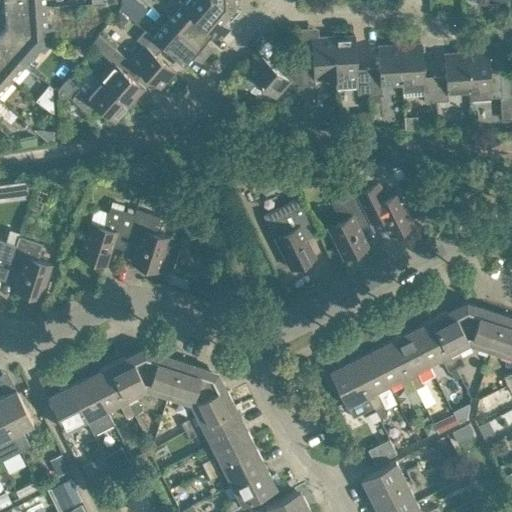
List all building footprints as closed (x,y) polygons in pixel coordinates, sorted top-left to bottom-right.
[(218,23),(234,5),(233,0),(184,0),(182,3),(212,30),(220,38),(227,30),(218,23)] [(212,30),(182,3),(168,20),(206,54),(213,47),(204,39),(212,30)] [(46,25),(45,5),(5,7),(6,23),(6,24),(53,40),(53,39),(52,25),(46,25)] [(206,54),(168,20),(153,36),(164,46),(183,63),(192,53),(200,61),(206,54)] [(53,40),(6,24),(0,30),(0,40),(25,63),(39,47),(44,51),(53,40)] [(174,70),(157,54),(164,46),(153,36),(144,29),(136,38),(143,44),(129,60),(130,60),(129,60),(134,64),(142,72),(159,87),(174,70)] [(369,92),(367,67),(357,67),(355,34),(332,35),(335,75),(336,87),(357,86),(357,92),(369,92)] [(335,75),(332,35),(311,36),(312,58),(301,59),(302,84),(315,83),(315,76),(335,75)] [(25,63),(0,40),(0,69),(11,79),(25,63)] [(422,42),(399,43),(402,83),(403,95),(424,94),(424,100),(436,99),(434,74),(424,75),(422,42)] [(402,83),(399,43),(378,44),(379,66),(367,67),(369,92),(382,91),(381,84),(402,83)] [(135,80),(142,72),(134,64),(129,60),(130,60),(129,60),(116,48),(107,57),(112,62),(99,77),(129,104),(143,87),(135,80)] [(466,51),(468,90),(469,97),(502,95),(502,104),(511,103),(511,97),(511,73),(501,73),(500,70),(489,71),(488,49),(466,51)] [(468,90),(466,51),(444,52),(445,74),(434,74),(436,99),(448,99),(448,91),(468,90)] [(302,84),(301,59),(285,60),(278,68),(261,52),(245,70),(248,72),(242,80),(257,93),(263,86),(275,96),(289,80),(294,84),(302,84)] [(0,91),(11,79),(0,69),(0,91)] [(129,104),(99,77),(85,93),(80,88),(72,97),(90,114),(98,105),(114,120),(129,104)] [(315,83),(302,84),(305,118),(317,117),(315,83)] [(325,110),(325,121),(336,121),(336,110),(325,110)] [(235,149),(217,147),(234,182),(249,175),(265,167),(257,151),(235,149)] [(369,171),(353,179),(357,189),(374,181),(369,171)] [(355,192),(348,178),(335,184),(343,198),(332,203),(340,219),(327,226),(343,257),(368,245),(355,219),(366,214),(355,192)] [(414,221),(398,189),(385,196),(377,181),(355,192),(366,214),(370,221),(380,216),(389,234),(414,221)] [(315,255),(303,230),(313,225),(298,196),(263,214),(290,267),(315,255)] [(135,212),(134,211),(111,204),(104,225),(90,221),(79,254),(106,263),(114,236),(126,239),(129,230),(135,212)] [(136,207),(134,211),(135,212),(129,230),(140,233),(131,260),(158,269),(159,266),(167,269),(173,267),(179,247),(176,242),(168,239),(169,236),(155,231),(160,215),(136,207)] [(16,243),(11,257),(22,261),(14,287),(40,296),(51,263),(37,259),(43,242),(18,234),(15,243),(16,243)] [(16,243),(15,243),(0,238),(0,267),(7,270),(11,257),(16,243)] [(502,312),(479,304),(478,308),(472,306),(469,316),(464,316),(459,307),(454,310),(469,341),(490,348),(502,312)] [(469,341),(454,310),(447,313),(445,310),(431,317),(449,351),(469,341)] [(511,315),(502,312),(490,348),(511,355),(511,354),(511,315)] [(449,351),(431,317),(416,325),(418,328),(413,331),(428,362),(449,351)] [(405,330),(391,338),(408,372),(410,376),(417,373),(421,380),(434,373),(428,362),(413,331),(407,334),(405,330)] [(408,372),(391,338),(376,345),(378,349),(372,352),(388,382),(408,372)] [(180,357),(158,350),(156,354),(151,352),(147,362),(142,362),(138,353),(132,356),(148,388),(168,394),(179,361),(180,357)] [(388,382),(372,352),(367,355),(365,351),(350,358),(367,393),(388,382)] [(458,352),(450,356),(456,367),(464,363),(458,352)] [(148,388),(132,356),(126,359),(124,355),(109,363),(126,397),(146,387),(148,388)] [(456,367),(450,356),(442,360),(448,371),(456,367)] [(203,365),(180,357),(179,361),(168,394),(188,401),(220,384),(218,379),(208,384),(205,380),(208,371),(202,369),(203,365)] [(337,370),(330,373),(336,384),(337,386),(346,404),(351,414),(372,403),(370,397),(367,393),(350,358),(341,363),(335,366),(337,370)] [(126,397),(109,363),(94,370),(96,374),(91,377),(106,407),(126,397)] [(511,370),(503,375),(507,384),(511,380),(511,370)] [(410,376),(409,377),(415,387),(423,383),(421,380),(417,373),(410,376)] [(106,407),(91,377),(85,380),(83,376),(69,383),(86,417),(93,433),(114,422),(106,407)] [(415,387),(409,377),(401,380),(407,391),(415,387)] [(86,417),(69,383),(54,391),(55,394),(49,398),(65,428),(86,417)] [(224,391),(220,384),(188,401),(190,401),(200,421),(231,406),(228,400),(232,398),(227,389),(224,391)] [(33,422),(17,391),(11,394),(9,391),(0,395),(0,407),(12,432),(33,422)] [(377,393),(370,397),(372,403),(375,408),(382,404),(377,393)] [(136,398),(128,402),(133,413),(141,408),(136,398)] [(133,413),(128,402),(120,406),(125,417),(133,413)] [(234,411),(231,406),(200,421),(210,442),(245,424),(238,410),(234,411)] [(12,432),(0,407),(0,457),(19,448),(14,437),(15,437),(12,432)] [(454,413),(434,423),(438,431),(439,432),(458,422),(457,421),(454,413)] [(181,421),(185,429),(195,424),(191,416),(181,421)] [(436,431),(431,422),(423,426),(427,435),(436,431)] [(475,434),(469,422),(451,430),(458,443),(475,434)] [(200,432),(195,424),(185,429),(189,437),(200,432)] [(252,439),(245,424),(210,442),(221,462),(251,446),(249,441),(252,439)] [(15,437),(14,437),(19,448),(27,444),(22,433),(15,437)] [(375,462),(396,451),(389,437),(368,448),(375,462)] [(254,452),(251,446),(221,462),(231,483),(266,465),(258,450),(254,452)] [(112,450),(104,455),(109,466),(110,468),(119,464),(112,450)] [(201,462),(205,470),(216,464),(212,456),(201,462)] [(405,480),(395,459),(364,475),(367,481),(364,483),(371,497),(405,480)] [(93,460),(82,466),(87,476),(98,471),(93,460)] [(220,472),(216,464),(205,470),(209,478),(220,472)] [(406,470),(410,478),(421,472),(417,464),(406,470)] [(273,480),(266,465),(231,483),(242,504),(273,488),(269,482),(273,480)] [(425,480),(421,472),(410,478),(414,486),(425,480)] [(23,486),(26,493),(39,486),(36,479),(23,486)] [(392,511),(416,500),(405,480),(371,497),(378,511),(383,510),(383,511),(392,511)] [(302,511),(310,508),(302,494),(299,495),(295,489),(264,505),(268,511),(302,511)] [(222,503),(226,511),(237,506),(233,498),(222,503)] [(421,511),(416,500),(392,511),(421,511)]
